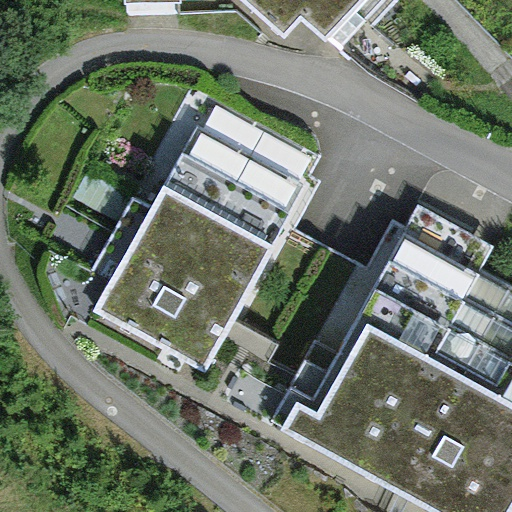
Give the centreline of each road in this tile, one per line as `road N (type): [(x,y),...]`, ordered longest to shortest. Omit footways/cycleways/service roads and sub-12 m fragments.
road 1 (residential): [(511,178),(274,63),(173,47),(105,55),(56,75),(11,125),(0,156)]
road 2 (residential): [(0,266),(26,313),(123,409),(252,511)]
